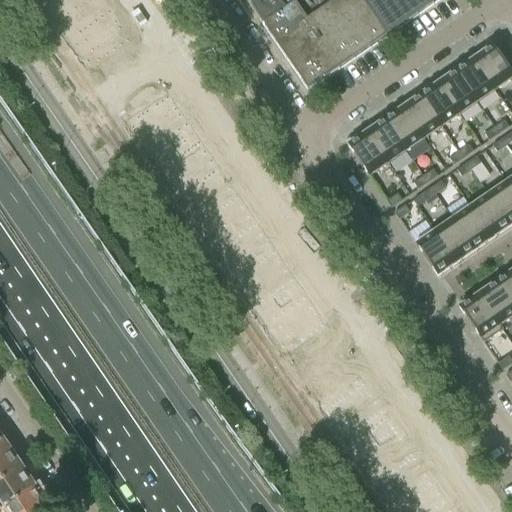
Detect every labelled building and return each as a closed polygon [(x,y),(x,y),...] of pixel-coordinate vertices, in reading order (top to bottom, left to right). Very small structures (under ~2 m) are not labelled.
[(111,54),(79,0),(34,0),(78,73),(111,54)] [(244,0),(262,25),(298,0),(244,0)] [(298,0),(262,25),(307,91),(440,0),(298,0)] [(511,79),(511,77),(491,47),(473,60),(494,92),(511,79)] [(494,92),(473,60),(455,72),(476,104),(494,92)] [(476,104),(455,72),(437,84),(459,116),(476,104)] [(459,116),(437,84),(419,97),(441,128),(459,116)] [(441,128),(419,97),(401,109),(423,140),(441,128)] [(128,120),(278,356),(311,335),(161,99),(128,120)] [(423,140),(401,109),(384,121),(405,153),(423,140)] [(405,153),(384,121),(366,133),(387,165),(405,153)] [(498,135),(508,128),(503,122),(493,128),(498,135)] [(488,142),(498,135),(493,128),(484,135),(488,142)] [(387,165),(366,133),(347,146),(369,178),(387,165)] [(506,147),(511,142),(511,134),(511,133),(501,140),(506,147)] [(496,153),(506,147),(501,140),(491,147),(496,153)] [(462,159),(472,153),(468,146),(458,153),(462,159)] [(452,166),(462,159),(458,153),(448,160),(452,166)] [(470,171),(480,164),(476,158),(466,164),(470,171)] [(460,178),(470,171),(466,164),(456,171),(460,178)] [(427,184),(437,177),(432,170),(422,177),(427,184)] [(417,191),(427,184),(422,177),(412,184),(417,191)] [(435,195),(444,189),(440,182),(430,189),(435,195)] [(511,225),(511,193),(505,183),(487,196),(509,227),(511,225)] [(425,202),(435,195),(430,189),(420,196),(425,202)] [(390,209),(401,202),(396,195),(386,202),(390,209)] [(509,227),(487,196),(469,208),(491,240),(509,227)] [(398,220),(409,213),(404,207),(394,214),(398,220)] [(491,240),(469,208),(451,220),(473,252),(491,240)] [(473,252),(451,220),(434,232),(455,264),(473,252)] [(455,264),(434,232),(415,245),(437,277),(439,275),(455,264)] [(511,271),(495,283),(511,308),(511,271)] [(511,318),(511,308),(495,283),(477,295),(499,327),(511,318)] [(499,327),(477,295),(458,308),(483,344),(501,331),(499,327)] [(501,371),(511,363),(508,357),(497,365),(501,371)] [(439,511),(360,382),(327,402),(393,511),(439,511)] [(0,454),(9,449),(3,441),(4,438),(0,431),(0,454)] [(9,449),(0,454),(0,484),(22,469),(16,460),(18,458),(12,449),(9,449)] [(22,469),(0,484),(0,510),(1,511),(36,489),(30,480),(31,478),(25,469),(22,469)] [(36,489),(1,511),(43,511),(49,508),(43,499),(44,496),(39,489),(36,489)]
